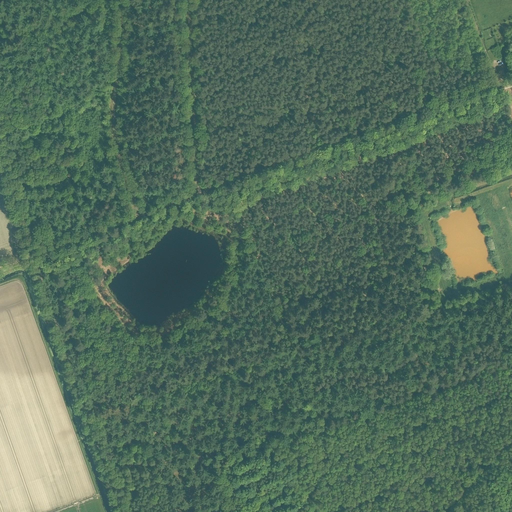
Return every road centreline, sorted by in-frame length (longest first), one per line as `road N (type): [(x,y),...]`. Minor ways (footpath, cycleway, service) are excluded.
road 1 (track): [(0,267),(474,89),(511,82)]
road 2 (track): [(511,327),(425,351),(378,377),(334,381),(254,415)]
road 3 (track): [(116,0),(108,143),(143,221)]
road 4 (track): [(254,415),(154,447),(107,438)]
